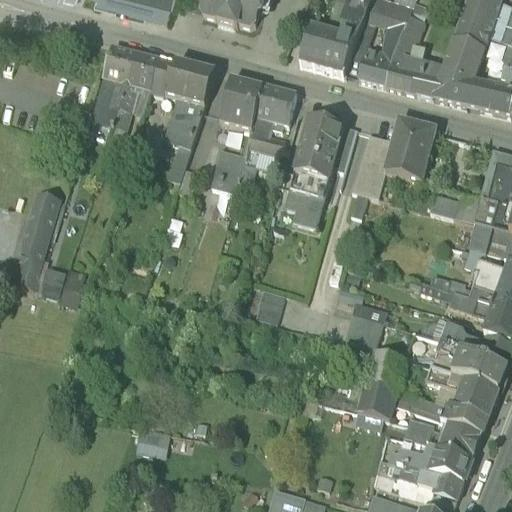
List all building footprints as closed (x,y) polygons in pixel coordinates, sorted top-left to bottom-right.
[(142,13),(144,6),(118,0),(115,0),(114,6),(142,13)] [(118,0),(144,6),(163,11),(165,0),(118,0)] [(239,33),(251,36),(256,33),(259,22),(261,22),(264,21),(268,4),(266,2),(264,1),(264,0),(203,0),(202,5),(204,7),(206,8),(203,19),(206,24),(218,27),(218,29),(219,32),(236,36),(238,35),(239,33)] [(363,0),(375,4),(376,0),(343,0),(340,9),(350,12),(354,0),(363,0)] [(362,39),(366,27),(371,13),(375,4),(363,0),(354,0),(350,12),(346,25),(343,32),(351,36),(362,39)] [(397,0),(394,10),(413,16),(417,5),(400,0),(397,0)] [(470,0),(454,47),(485,57),(490,44),(500,14),(502,9),(480,0),(470,0)] [(371,13),(409,25),(413,16),(394,10),(375,4),(371,13)] [(144,6),(142,13),(161,18),(163,11),(144,6)] [(350,12),(340,9),(335,21),(346,25),(350,12)] [(379,31),(393,35),(404,39),(409,25),(371,13),(366,27),(379,31)] [(511,17),(500,14),(490,44),(509,51),(511,52),(511,17)] [(425,30),(409,25),(404,39),(395,63),(422,70),(425,63),(414,60),(425,30)] [(351,67),(363,70),(367,55),(369,56),(379,31),(366,27),(362,39),(358,49),(351,67)] [(395,63),(404,39),(393,35),(387,61),(395,63)] [(300,72),(344,84),(351,67),(358,49),(347,46),(312,36),(300,72)] [(351,36),(347,46),(358,49),(362,39),(351,36)] [(454,47),(445,76),(434,107),(466,114),(475,89),(485,57),(454,47)] [(511,52),(509,51),(500,77),(505,79),(505,78),(511,79),(511,52)] [(114,54),(105,87),(121,91),(128,93),(138,61),(114,54)] [(359,88),(387,95),(395,63),(387,61),(369,56),(367,55),(363,70),(359,88)] [(138,61),(128,93),(134,95),(151,99),(161,67),(138,61)] [(422,70),(395,63),(387,95),(434,107),(445,76),(422,70)] [(150,101),(165,105),(176,71),(161,67),(151,99),(150,101)] [(165,105),(179,109),(206,116),(217,81),(176,71),(165,105)] [(507,97),(488,92),(480,117),(510,124),(511,118),(511,79),(505,78),(505,79),(502,90),(509,93),(507,97)] [(101,106),(112,108),(115,95),(120,95),(121,91),(105,87),(101,106)] [(221,132),(252,140),(256,126),(264,95),(231,87),(221,132)] [(488,92),(475,89),(466,114),(480,117),(488,92)] [(128,93),(121,91),(120,95),(115,95),(112,108),(110,115),(121,118),(128,93)] [(133,99),(134,95),(128,93),(121,118),(131,121),(137,100),(133,99)] [(264,95),(256,126),(285,133),(289,134),(297,102),(264,93),(264,95)] [(116,134),(121,118),(110,115),(112,108),(101,106),(95,129),(116,134)] [(192,158),(206,116),(179,109),(166,149),(180,154),(192,158)] [(116,134),(127,137),(131,121),(121,118),(116,134)] [(283,139),(285,133),(256,126),(252,140),(248,155),(282,164),(286,149),(270,145),(272,137),(283,139)] [(294,231),(317,237),(333,177),(344,136),(343,136),(310,127),(285,217),(297,220),(294,231)] [(400,128),(395,148),(432,157),(437,138),(400,128)] [(333,177),(345,180),(356,137),(344,134),(343,136),(344,136),(333,177)] [(353,201),(358,202),(368,205),(379,207),(386,182),(394,150),(370,144),(353,201)] [(422,191),(432,157),(395,148),(394,150),(386,182),(422,191)] [(169,188),(181,192),(192,158),(180,154),(169,188)] [(212,196),(236,202),(244,173),(245,168),(246,164),(223,157),(212,196)] [(481,207),(511,214),(511,163),(495,158),(481,207)] [(255,176),(250,175),(244,173),(236,202),(248,205),(255,176)] [(183,202),(195,206),(203,180),(191,177),(183,202)] [(34,219),(56,225),(61,208),(38,201),(33,219),(34,219)] [(454,226),(474,232),(481,207),(461,201),(458,210),(454,226)] [(368,205),(358,202),(351,223),(362,226),(368,205)] [(458,210),(435,204),(430,220),(454,226),(458,210)] [(493,237),(510,241),(511,232),(511,214),(481,207),(474,232),(478,233),(493,237)] [(13,294),(33,300),(56,225),(34,219),(18,271),(20,271),(13,294)] [(478,233),(472,258),(487,262),(493,237),(478,233)] [(488,262),(487,262),(472,258),(466,274),(480,279),(483,271),(484,272),(488,262)] [(43,302),(80,312),(88,280),(50,271),(43,302)] [(481,292),(489,295),(499,299),(505,284),(487,278),(488,273),(484,272),(483,271),(480,279),(474,295),(480,297),(481,292)] [(511,271),(509,271),(505,284),(499,299),(494,314),(495,315),(511,319),(511,271)] [(494,314),(499,299),(489,295),(483,311),(494,314)] [(286,304),(265,298),(256,326),(278,333),(286,304)] [(450,314),(475,321),(478,310),(454,303),(450,314)] [(474,323),(490,327),(495,315),(494,314),(483,311),(478,310),(475,321),(474,323)] [(356,312),(353,324),(383,332),(387,320),(356,312)] [(511,319),(495,315),(490,327),(484,340),(511,350),(511,319)] [(383,332),(353,324),(344,351),(375,360),(383,332)] [(447,351),(481,362),(484,353),(462,345),(464,339),(448,334),(443,349),(447,351)] [(511,353),(487,345),(484,353),(481,362),(479,368),(509,377),(511,367),(511,353)] [(465,388),(500,400),(502,393),(509,377),(479,368),(447,351),(443,349),(432,378),(465,388)] [(375,360),(367,392),(399,400),(399,399),(407,370),(375,360)] [(427,389),(461,400),(465,388),(432,378),(427,389)] [(500,400),(465,388),(461,400),(454,417),(489,429),(500,400)] [(395,414),(399,400),(367,392),(359,421),(391,429),(395,414)] [(415,420),(439,428),(441,425),(443,425),(447,414),(399,399),(399,400),(395,414),(414,420),(415,420)] [(449,431),(483,443),(489,429),(454,417),(447,414),(443,425),(441,425),(439,428),(442,429),(444,430),(449,431)] [(405,449),(428,455),(433,439),(433,436),(411,430),(410,434),(406,448),(405,449)] [(441,441),(433,439),(428,455),(437,457),(440,458),(449,431),(444,430),(441,441)] [(483,443),(449,431),(440,458),(473,469),(483,443)] [(168,462),(169,448),(140,446),(139,459),(168,462)] [(422,479),(429,481),(437,457),(428,455),(405,449),(398,473),(422,479)] [(429,481),(465,491),(473,469),(440,458),(437,457),(429,481)] [(378,480),(418,493),(422,479),(398,473),(381,468),(379,476),(378,480)] [(429,481),(422,479),(418,493),(434,498),(433,502),(457,510),(465,491),(429,481)] [(272,511),(305,511),(307,508),(276,499),(272,511)] [(430,511),(431,511),(456,511),(457,510),(433,502),(430,511)]
